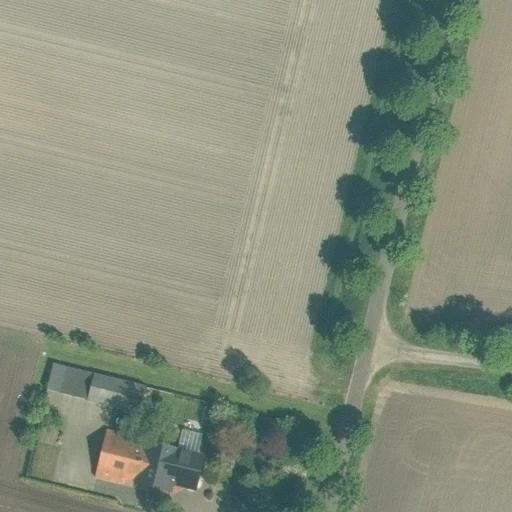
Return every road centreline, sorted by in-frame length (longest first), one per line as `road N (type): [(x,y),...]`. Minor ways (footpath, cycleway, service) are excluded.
road 1 (unclassified): [(443,0),(360,334)]
road 2 (unclassified): [(360,334),(316,511)]
road 3 (unclassified): [(511,355),(360,334)]
